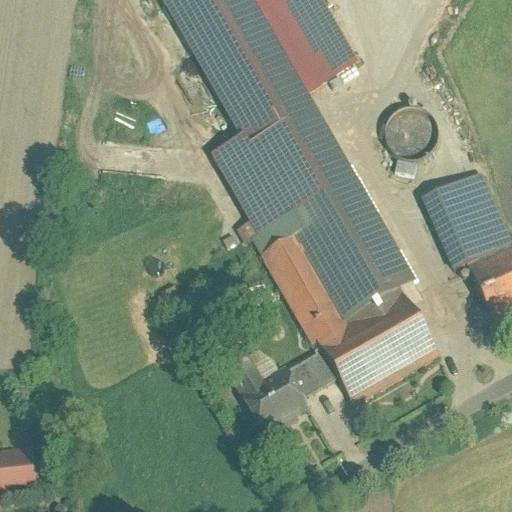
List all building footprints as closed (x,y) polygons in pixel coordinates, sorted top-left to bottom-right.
[(170,0),(252,144),(221,162),(360,408),(443,361),(404,292),(419,283),(258,0),(170,0)] [(437,139),(438,130),(437,122),(434,117),(431,113),(423,108),(419,107),(413,106),(403,109),(399,111),(396,115),(394,117),(391,122),(390,128),(390,133),(392,139),(393,143),(398,149),(403,152),(407,153),(411,154),(416,154),(421,153),(425,152),(432,147),(435,143),(437,139)] [(511,235),(488,178),(426,204),(456,275),(475,267),(496,317),(511,310),(511,235)] [(253,228),(240,237),(247,248),(260,240),(253,228)] [(259,353),(233,368),(270,432),(323,401),(302,365),(275,380),(259,353)] [(0,449),(0,499),(36,497),(32,447),(0,449)]
